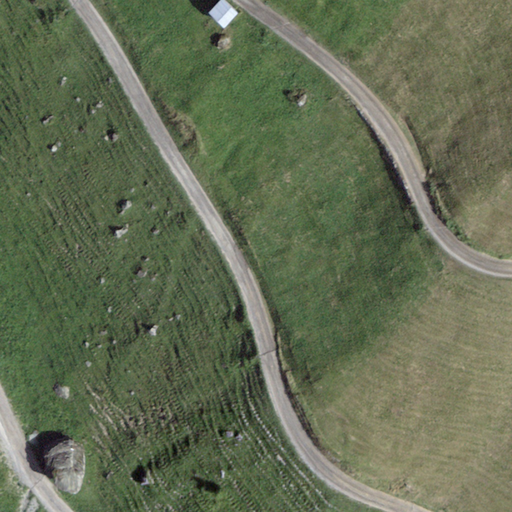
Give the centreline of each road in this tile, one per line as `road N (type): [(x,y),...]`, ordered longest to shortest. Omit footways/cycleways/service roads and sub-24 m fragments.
road 1 (track): [(406,511),(347,492),(300,451),(274,357),(214,207),(88,0)]
road 2 (track): [(247,0),(399,126),(435,229),(475,264),(511,265)]
